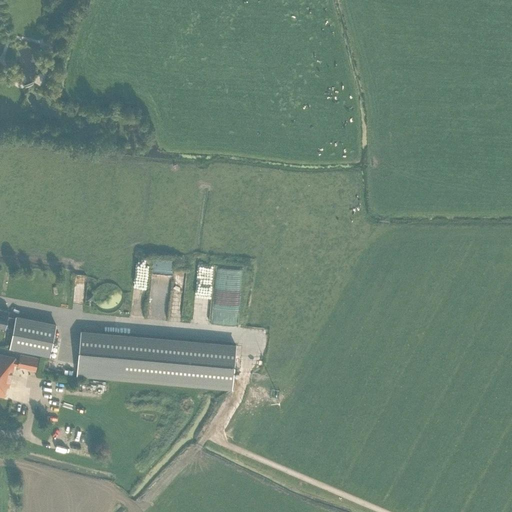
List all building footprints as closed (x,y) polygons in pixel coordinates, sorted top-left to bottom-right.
[(43,37),(43,40),(45,43),(49,43),(51,41),(52,38),(50,35),(46,35),(44,36),(43,37)] [(109,119),(100,122),(104,133),(113,130),(109,119)] [(8,311),(0,309),(0,327),(5,329),(8,311)] [(56,324),(16,316),(9,349),(50,357),(56,324)] [(236,344),(81,331),(77,376),(231,390),(236,344)] [(0,396),(4,398),(7,387),(9,388),(15,359),(0,355),(0,396)]
